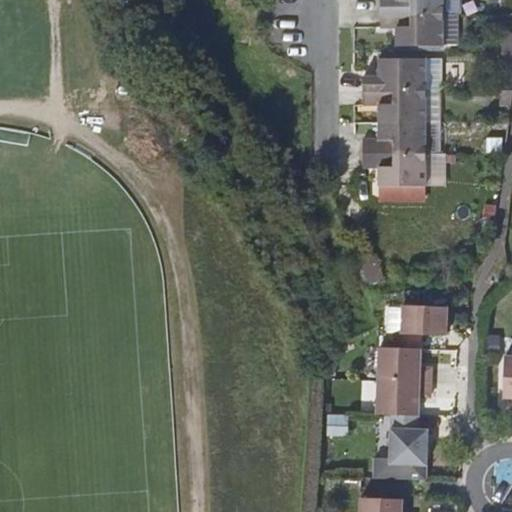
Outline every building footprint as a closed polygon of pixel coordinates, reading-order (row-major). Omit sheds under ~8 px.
[(443,0),(397,0),(397,2),(381,2),(381,17),(444,18),(443,0)] [(444,18),(381,17),(381,33),(397,34),(397,49),(403,49),(437,49),(444,50),(444,48),(444,18)] [(459,18),(444,18),(444,48),(459,48),(459,18)] [(511,55),(505,56),(503,71),(511,72),(511,55)] [(364,95),(426,95),(426,65),(426,62),(421,62),(386,62),(379,62),(378,77),(364,77),(364,95)] [(443,95),(443,65),(426,65),(426,95),(440,95),(443,95)] [(426,95),(364,95),(364,111),(378,111),(378,127),(426,127),(426,95)] [(440,128),(440,95),(426,95),(426,127),(440,128)] [(511,97),(511,96),(496,96),(496,110),(511,110),(511,97)] [(426,127),(378,127),(378,143),(364,144),(364,159),(426,159),(426,127)] [(426,159),(364,159),(364,173),(378,173),(378,191),(426,191),(447,191),(447,160),(426,159)] [(425,209),(426,191),(378,191),(378,208),(425,209)] [(368,244),(354,248),(362,274),(377,270),(368,244)] [(402,304),(391,304),(391,332),(403,331),(402,304)] [(397,351),(424,351),(424,337),(449,338),(450,309),(406,308),(405,335),(398,335),(397,351)] [(382,383),(435,385),(435,371),(424,370),(424,351),(397,351),(383,350),(382,383)] [(395,417),(422,418),(423,399),(435,399),(435,385),(382,383),(381,417),(395,417)] [(422,432),(422,418),(395,417),(394,461),(380,461),(379,481),(430,483),(431,467),(432,432),(422,432)] [(366,511),(407,511),(408,502),(367,501),(366,511)]
